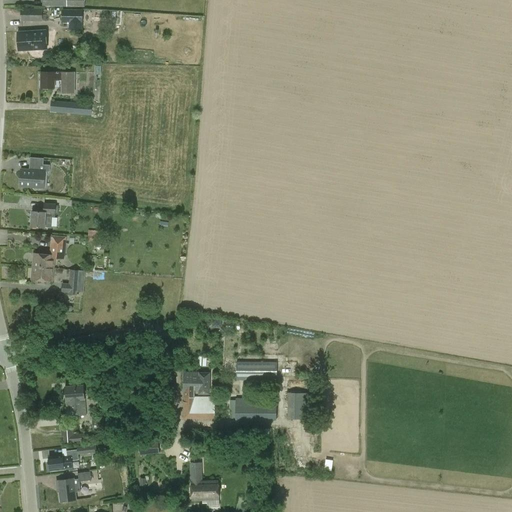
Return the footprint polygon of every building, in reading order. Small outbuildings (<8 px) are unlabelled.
[(47,10),(42,10),(42,9),(20,9),(21,22),(42,22),(42,21),(47,21),(47,10)] [(62,11),(62,24),(69,24),(69,30),(81,31),(82,11),(62,11)] [(46,50),(45,30),(17,32),(18,51),(46,50)] [(55,88),(55,80),(61,80),(61,73),(41,72),(41,88),(55,88)] [(75,72),(61,72),(61,94),(75,94),(75,72)] [(92,104),(51,101),(50,112),(91,116),(92,104)] [(43,189),(44,173),(44,172),(49,172),(50,165),(43,165),(43,159),(30,158),(29,172),(21,171),(20,185),(29,186),(28,188),(33,188),(35,190),(39,191),(41,189),(43,189)] [(44,204),(43,212),(32,211),(31,227),(45,228),(51,228),(52,217),(55,217),(55,214),(58,214),(58,207),(55,207),(55,205),(44,204)] [(52,235),(51,251),(50,256),(33,254),(32,268),(53,270),(54,259),(64,260),(66,236),(52,235)] [(52,281),(53,270),(32,268),(31,279),(52,281)] [(77,295),(77,292),(83,293),(85,271),(70,270),(68,284),(62,283),(61,293),(68,293),(68,295),(77,295)] [(244,354),(243,362),(236,362),(236,380),(277,381),(277,362),(261,362),(261,354),(244,354)] [(198,356),(198,366),(206,366),(207,357),(198,356)] [(183,419),(214,419),(215,400),(215,397),(195,397),(195,393),(208,393),(208,374),(184,374),(183,419)] [(64,386),(67,416),(86,415),(83,385),(64,386)] [(288,420),(310,420),(311,393),(288,393),(288,420)] [(235,398),(235,420),(276,420),(277,399),(235,398)] [(227,401),(226,419),(235,419),(235,401),(227,401)] [(61,427),(61,443),(80,442),(80,432),(72,433),(72,426),(61,427)] [(138,443),(139,454),(159,452),(158,442),(138,443)] [(49,457),(49,463),(47,464),(47,468),(50,469),(50,471),(78,468),(77,462),(71,462),(71,455),(62,456),(62,455),(49,457)] [(218,481),(201,481),(201,463),(190,463),(191,481),(191,501),(208,500),(208,507),(219,507),(218,481)] [(76,500),(75,493),(81,492),(79,482),(91,481),(90,472),(78,473),(78,479),(74,480),(74,479),(56,481),(57,489),(59,489),(60,502),(76,500)]
